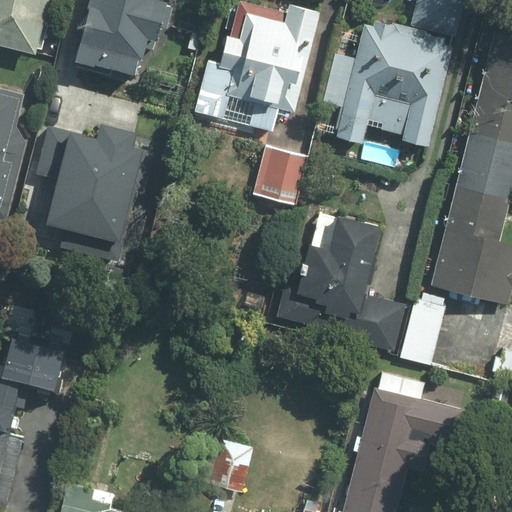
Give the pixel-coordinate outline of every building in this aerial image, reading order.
[(0,0),(0,43),(38,53),(50,2),(62,4),(63,0),(0,0)] [(146,43),(156,45),(166,2),(159,0),(158,0),(88,0),(74,62),(138,77),(146,43)] [(206,60),(195,111),(273,134),(280,111),(292,114),(322,14),(287,3),(282,23),(248,13),(241,38),(226,34),(217,63),(206,60)] [(361,146),(366,127),(400,135),(399,141),(428,148),(454,41),(366,19),(357,57),(336,52),(323,104),(342,109),(334,139),(361,146)] [(511,245),(503,244),(511,204),(511,33),(489,29),(433,289),(510,306),(511,294),(511,245)] [(0,218),(7,220),(26,143),(16,127),(24,93),(0,87),(0,218)] [(55,179),(44,225),(119,244),(145,136),(99,125),(95,139),(48,127),(37,175),(55,179)] [(309,157),(265,146),(252,195),(296,207),(309,157)] [(374,263),(369,261),(379,226),(338,214),(327,252),(309,246),(296,292),(282,288),(274,317),(393,351),(406,306),(365,295),(374,263)] [(447,298),(417,291),(401,357),(431,365),(447,298)] [(0,511),(0,453),(6,432),(16,434),(21,416),(11,413),(18,388),(56,398),(71,344),(11,328),(0,367),(0,511)] [(450,447),(459,408),(422,399),(427,378),(382,368),(377,389),(372,388),(342,511),(395,511),(405,470),(422,474),(430,442),(450,447)] [(252,446),(219,439),(210,488),(243,495),(252,446)] [(127,511),(111,507),(112,505),(91,499),(93,489),(66,481),(57,511),(127,511)] [(308,498),(304,511),(322,511),(325,502),(308,498)]
